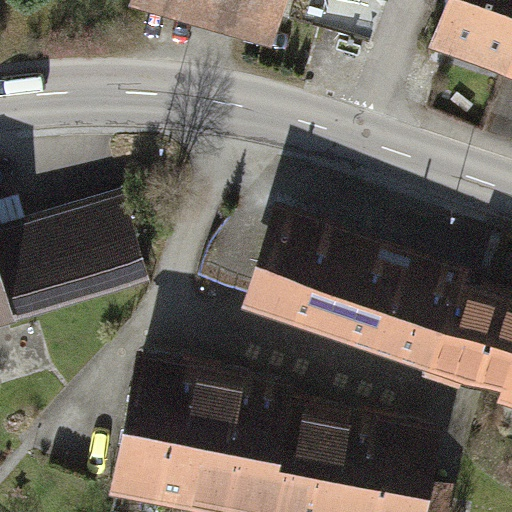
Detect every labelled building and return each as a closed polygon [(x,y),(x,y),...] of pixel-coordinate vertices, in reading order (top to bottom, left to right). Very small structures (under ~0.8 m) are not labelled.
[(137,0),(273,42),(286,0),(137,0)] [(511,0),(459,0),(443,46),(511,69),(511,0)] [(22,192),(0,197),(0,251),(16,308),(147,272),(125,192),(29,218),(22,192)] [(248,285),(440,353),(470,271),(474,260),(282,192),(255,265),(248,285)] [(0,312),(16,308),(0,251),(0,312)] [(211,273),(248,285),(255,265),(218,254),(211,273)] [(511,286),(497,281),(470,271),(440,353),(434,370),(511,397),(511,286)] [(115,488),(182,500),(209,353),(142,341),(115,488)] [(182,500),(236,510),(263,363),(209,353),(182,500)] [(236,510),(247,511),(299,511),(320,399),(297,395),(302,370),(263,363),(236,510)] [(299,511),(361,511),(380,410),(320,399),(299,511)] [(440,421),(380,410),(361,511),(449,511),(455,482),(429,477),(440,421)]
